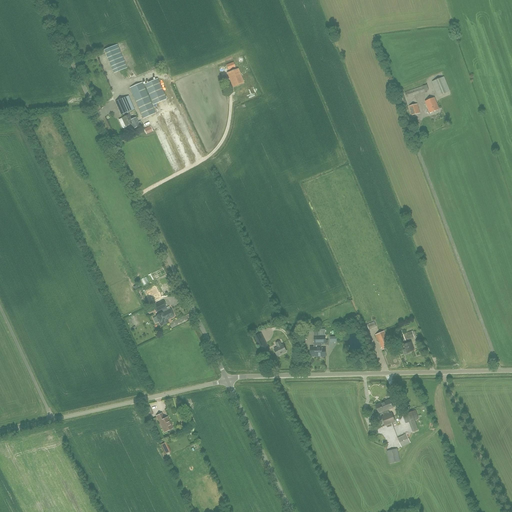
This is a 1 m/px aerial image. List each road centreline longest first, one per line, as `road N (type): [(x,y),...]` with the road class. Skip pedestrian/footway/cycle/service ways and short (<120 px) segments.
road 1 (unclassified): [(228,379),(41,0)]
road 2 (unclassified): [(228,379),(511,371)]
road 3 (unclassified): [(53,420),(228,379)]
road 4 (unclassified): [(292,511),(228,379)]
road 5 (unknown): [(137,195),(205,159),(223,140),(230,108)]
road 6 (unclassified): [(53,420),(0,308)]
